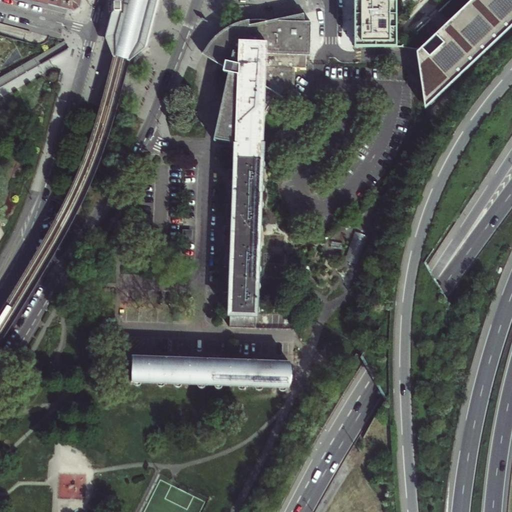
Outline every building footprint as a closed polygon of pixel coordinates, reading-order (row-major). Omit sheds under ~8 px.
[(60,0),(58,7),(75,11),(80,8),(82,0),(60,0)] [(119,0),(120,1),(115,1),(116,27),(136,45),(141,47),(149,42),(150,36),(147,34),(153,6),(156,6),(157,0),(119,0)] [(395,0),(355,0),(355,47),(396,47),(395,0)] [(511,0),(477,0),(436,39),(418,56),(422,79),(425,104),(425,108),(428,105),(479,56),(511,24),(511,0)] [(213,141),(237,148),(236,164),(236,171),(230,171),(229,180),(236,180),(235,183),(235,202),(235,205),(228,206),(228,216),(229,220),(229,224),(229,228),(225,228),(225,246),(228,246),(228,250),(228,253),(226,260),(226,270),(232,270),(232,275),(231,294),(225,294),(225,299),(225,304),(231,304),(231,313),(231,328),(256,329),(256,314),(260,152),(261,113),(268,101),(279,107),(281,103),(283,101),(285,99),(287,96),(288,93),(290,91),(291,88),(292,83),(292,80),(292,77),(292,74),(292,69),(291,67),(302,67),(303,56),(310,56),(312,22),(305,22),(303,15),(273,21),(261,21),(254,21),(250,21),(247,22),(239,23),(233,26),(230,27),(227,29),(223,32),(216,37),(212,42),(207,48),(203,55),(224,68),(223,72),(229,74),(218,120),(213,141)] [(144,256),(128,256),(128,264),(143,265),(144,256)] [(134,356),(133,356),(132,383),(133,383),(133,382),(287,388),(287,389),(289,389),(290,361),(288,361),(288,363),(271,362),(231,360),(200,359),(181,358),(160,358),(143,357),(134,357),(134,356)]
